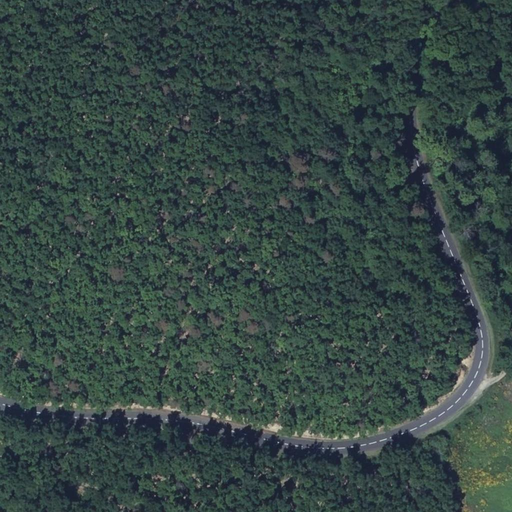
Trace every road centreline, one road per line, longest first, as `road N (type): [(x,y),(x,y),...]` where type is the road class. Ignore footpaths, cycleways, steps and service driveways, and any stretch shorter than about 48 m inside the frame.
road 1 (secondary): [(0,401),(60,416),(182,420),(343,448),(419,428),(452,407),(475,379),(480,329),(423,162),(412,89),(417,50),(448,0)]
road 2 (unclassified): [(0,430),(65,474),(164,511)]
